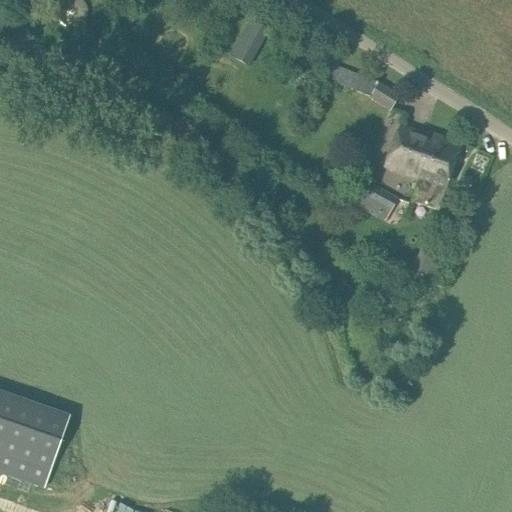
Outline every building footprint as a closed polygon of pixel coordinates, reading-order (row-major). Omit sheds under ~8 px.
[(89,16),(89,13),(89,11),(88,9),(87,7),(86,5),(85,3),(84,2),(82,0),(81,0),(64,0),(62,2),(61,3),(59,5),(58,7),(58,9),(57,11),(57,13),(57,16),(58,18),(58,20),(59,22),(61,23),(62,25),(64,26),(66,28),(68,28),(70,29),(72,29),(74,29),(76,29),(78,28),(80,28),(82,26),(84,25),(85,23),(86,22),(87,20),(88,18),(89,16)] [(251,64),(268,31),(251,22),(234,54),(251,64)] [(322,78),(372,97),(379,84),(372,81),(328,63),(322,78)] [(400,97),(379,84),(372,97),(371,99),(390,111),(400,97)] [(433,135),(420,131),(418,134),(399,128),(385,167),(420,179),(424,165),(425,166),(427,158),(432,159),(433,154),(428,152),(433,135)] [(198,151),(205,139),(197,135),(190,147),(198,151)] [(438,211),(461,144),(433,135),(428,152),(433,154),(432,159),(427,158),(425,166),(424,165),(420,179),(411,203),(438,211)] [(398,199),(365,181),(359,193),(391,211),(398,199)] [(0,391),(0,473),(44,489),(69,416),(0,391)]
